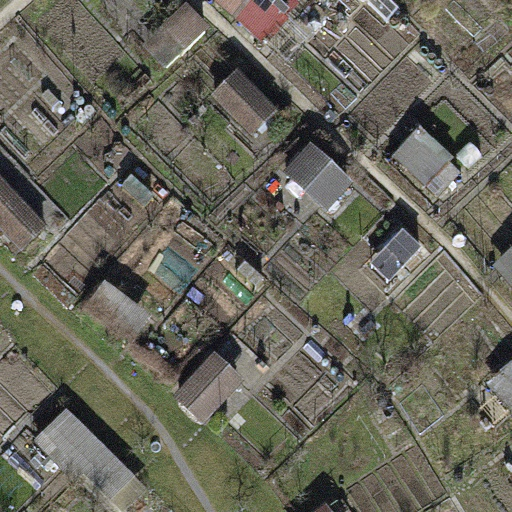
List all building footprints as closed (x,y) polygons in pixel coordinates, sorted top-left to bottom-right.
[(214,0),(263,43),(300,0),(214,0)] [(187,7),(164,31),(186,53),(210,30),(187,7)] [(241,76),(216,100),(253,139),(279,115),(241,76)] [(420,131),(392,160),(420,187),(448,158),(420,131)] [(312,150),(289,174),(330,213),(353,188),(312,150)] [(0,174),(0,226),(28,257),(55,233),(0,174)] [(401,219),(380,239),(404,264),(425,245),(401,219)] [(511,254),(497,266),(511,285),(511,254)] [(214,358),(173,398),(198,423),(239,382),(214,358)] [(511,404),(511,375),(499,398),(511,404)] [(68,413),(42,439),(111,506),(136,480),(68,413)]
